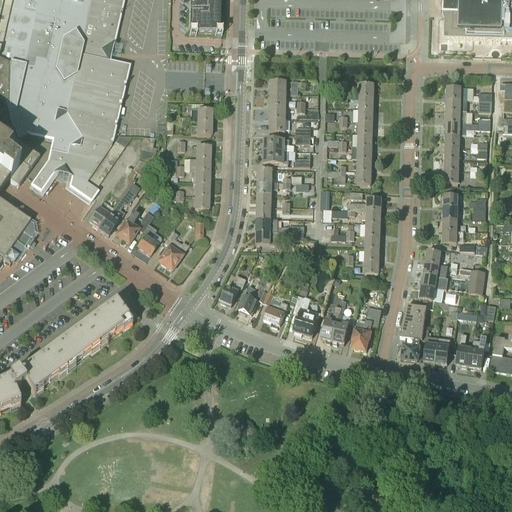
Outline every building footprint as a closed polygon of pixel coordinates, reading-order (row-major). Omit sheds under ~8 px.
[(116,45),(125,0),(0,0),(0,61),(9,65),(9,77),(8,106),(5,105),(10,132),(12,132),(12,131),(13,130),(17,142),(28,136),(53,141),(49,161),(31,187),(40,193),(53,175),(62,178),(72,180),(70,189),(91,204),(98,194),(86,186),(90,181),(93,176),(96,172),(100,167),(103,163),(106,158),(110,153),(112,151),(111,150),(113,137),(124,90),(129,68),(112,64),(100,61),(101,53),(104,43),(116,45)] [(192,0),(193,8),(189,8),(188,31),(190,31),(189,36),(189,37),(190,37),(195,37),(196,37),(196,35),(215,35),(215,32),(219,32),(219,2),(216,2),(215,0),(192,0)] [(511,0),(443,0),(443,17),(445,17),(444,42),(511,44),(511,0)] [(8,106),(9,77),(9,65),(0,61),(0,102),(5,105),(8,106)] [(287,98),(287,93),(287,85),(271,85),(270,97),(287,98)] [(359,100),(373,100),(373,88),(360,87),(359,100)] [(511,87),(500,87),(499,94),(505,94),(504,102),(511,102),(511,87)] [(446,103),(467,103),(467,92),(461,91),(446,91),(446,103)] [(286,110),(287,98),(270,97),(270,110),(286,110)] [(479,104),(491,105),(492,97),(478,97),(478,99),(473,99),(473,104),(479,104)] [(373,100),(359,100),(359,112),(373,113),(373,100)] [(10,132),(5,105),(0,102),(0,129),(13,135),(12,132),(10,132)] [(467,115),(467,103),(446,103),(446,115),(466,115),(467,115)] [(491,116),(491,105),(479,104),(479,115),(491,116)] [(196,125),(211,126),(211,113),(202,113),(203,107),(187,107),(186,112),(191,112),(190,125),(196,125)] [(286,122),(286,110),(270,110),(270,122),(286,122)] [(372,125),(373,113),(359,112),(359,125),(372,125)] [(445,127),(465,127),(466,115),(446,115),(445,127)] [(325,116),(325,123),(332,124),(333,124),(334,124),(334,116),(333,116),(325,116)] [(285,135),(286,122),(270,122),(269,135),(285,135)] [(210,139),(211,126),(196,125),(196,129),(191,129),(190,138),(210,139)] [(372,138),(372,125),(359,125),(358,137),(372,138)] [(490,134),(490,128),(477,127),(465,127),(445,127),(445,138),(460,139),(465,139),(465,133),(490,134)] [(511,128),(503,128),(503,135),(511,136),(511,137),(511,128)] [(0,266),(2,264),(9,269),(10,268),(8,267),(10,264),(13,266),(18,259),(17,259),(35,235),(33,227),(30,224),(0,203),(0,190),(6,182),(17,190),(38,160),(15,143),(13,135),(0,129),(0,266)] [(296,140),(310,140),(310,131),(296,131),(296,140)] [(372,138),(358,137),(358,150),(371,150),(372,138)] [(460,151),(460,139),(445,138),(445,150),(460,151)] [(115,143),(125,149),(126,148),(131,140),(119,139),(115,143)] [(264,154),(285,155),(285,148),(289,148),(289,143),(264,142),(264,154)] [(121,154),(125,149),(115,143),(112,148),(121,154)] [(118,159),(121,154),(112,148),(111,150),(112,151),(110,153),(118,159)] [(195,162),(209,162),(210,149),(196,149),(195,162)] [(371,163),(371,150),(358,150),(352,150),(352,162),(357,163),(357,162),(371,163)] [(459,163),(460,151),(445,150),(444,162),(459,163)] [(485,161),(486,152),(471,151),(471,155),(478,156),(478,161),(485,161)] [(154,157),(154,152),(140,152),(139,158),(155,160),(155,157),(154,157)] [(115,164),(118,159),(110,153),(106,158),(115,164)] [(285,155),(264,154),(263,166),(289,167),(289,163),(289,155),(285,155)] [(112,169),(115,164),(106,158),(103,163),(112,169)] [(171,162),(171,172),(184,173),(184,169),(177,169),(177,163),(171,162)] [(195,162),(189,162),(189,173),(209,174),(209,162),(195,162)] [(295,162),(295,170),(310,170),(310,162),(295,162)] [(371,175),(371,163),(357,162),(357,163),(357,175),(371,175)] [(459,168),(459,163),(444,162),(444,174),(459,175),(459,168)] [(109,173),(112,169),(103,163),(100,167),(109,173)] [(139,163),(134,171),(142,175),(148,166),(139,163)] [(105,178),(109,173),(100,167),(96,172),(105,178)] [(125,173),(134,179),(134,174),(128,169),(125,173)] [(103,181),(105,178),(96,172),(93,176),(103,183),(103,181)] [(184,180),(184,175),(184,173),(171,172),(170,186),(177,186),(177,179),(184,180)] [(258,185),(272,186),(272,173),(258,172),(258,185)] [(133,183),(134,179),(125,173),(122,178),(132,185),(133,183)] [(209,187),(209,174),(189,173),(189,175),(189,180),(195,180),(194,187),(209,187)] [(346,174),(338,174),(326,174),(326,180),(335,180),(335,186),(345,187),(346,174)] [(458,187),(459,175),(444,174),(444,186),(458,187)] [(370,188),(371,175),(357,175),(356,188),(370,188)] [(102,187),(103,183),(93,176),(90,181),(101,189),(102,187)] [(129,190),(132,185),(122,178),(119,183),(129,190)] [(98,194),(101,189),(90,181),(86,186),(98,194)] [(128,192),(129,190),(119,183),(115,187),(126,194),(128,192)] [(272,192),(278,192),(278,186),(272,186),(258,185),(257,198),(272,198),(272,192)] [(122,199),(126,194),(115,187),(112,192),(122,199)] [(208,200),(209,187),(194,187),(194,200),(208,200)] [(109,216),(98,233),(108,240),(124,216),(120,213),(123,208),(129,207),(136,197),(128,192),(126,194),(122,199),(119,203),(113,211),(109,216)] [(119,203),(122,199),(112,192),(109,196),(119,203)] [(131,244),(138,233),(143,236),(143,235),(148,228),(153,220),(147,216),(155,204),(145,197),(116,238),(121,241),(121,242),(129,247),(131,244)] [(271,211),(272,198),(257,198),(257,210),(271,211)] [(443,210),(458,211),(458,199),(443,198),(443,210)] [(208,213),(208,200),(194,200),(194,212),(208,213)] [(359,214),(366,214),(380,215),(381,202),(367,202),(366,207),(348,206),(348,212),(345,212),(345,213),(355,214),(359,214)] [(476,211),(486,212),(486,202),(476,202),(476,206),(470,206),(470,211),(476,211)] [(98,233),(109,216),(103,212),(107,207),(103,204),(88,226),(98,233)] [(271,223),(271,211),(257,210),(257,223),(271,223)] [(457,223),(458,211),(443,210),(443,222),(457,223)] [(380,227),(380,215),(366,214),(366,227),(380,227)] [(457,235),(457,223),(443,222),(442,234),(457,235)] [(271,235),(278,235),(278,230),(278,223),(271,223),(257,223),(256,235),(271,235)] [(195,241),(203,241),(203,226),(195,226),(195,241)] [(379,240),(380,227),(366,227),(365,239),(379,240)] [(143,235),(143,236),(146,237),(137,251),(150,259),(161,242),(161,240),(154,235),(156,233),(148,228),(143,235)] [(172,234),(169,238),(163,246),(168,250),(158,265),(171,274),(189,249),(188,249),(189,248),(188,248),(188,249),(182,245),(181,247),(175,242),(178,238),(172,234)] [(457,235),(442,234),(442,246),(457,247),(457,241),(463,241),(463,235),(457,235)] [(303,243),(303,236),(281,235),(278,235),(271,235),(256,235),(256,248),(277,248),(278,247),(278,246),(278,239),(282,239),(282,240),(289,240),(289,243),(303,243)] [(379,252),(379,240),(365,239),(365,252),(379,252)] [(475,248),(460,247),(459,254),(474,256),(475,248)] [(476,248),(476,257),(486,258),(487,249),(476,248)] [(378,265),(379,252),(365,252),(364,265),(378,265)] [(425,266),(439,268),(440,265),(444,266),(445,257),(427,254),(425,266)] [(378,278),(378,265),(364,265),(364,277),(378,278)] [(439,268),(425,266),(423,278),(444,281),(444,280),(446,281),(448,269),(439,268)] [(469,285),(484,288),(485,275),(460,271),(459,277),(470,278),(469,285)] [(442,293),(442,292),(444,281),(423,278),(421,289),(442,293)] [(220,304),(231,309),(239,291),(242,293),(246,283),(236,279),(234,285),(235,285),(232,292),(227,290),(220,304)] [(268,293),(272,285),(262,281),(259,287),(258,286),(255,292),(256,293),(255,296),(247,293),(238,313),(239,313),(239,315),(246,318),(246,316),(251,318),(258,304),(262,306),(267,295),(268,293)] [(484,288),(469,285),(469,290),(468,296),(482,298),(484,288)] [(306,299),(309,291),(302,289),(300,297),(306,299)] [(444,293),(442,292),(442,293),(421,289),(419,301),(434,304),(434,302),(442,304),(444,293)] [(271,305),(274,298),(267,295),(262,306),(269,309),(263,323),(272,327),(271,329),(277,331),(278,329),(279,329),(288,307),(282,305),(281,308),(271,305)] [(302,340),(302,338),(312,341),(317,323),(318,323),(320,316),(301,310),(304,300),(298,299),(298,301),(296,305),(293,317),(298,318),(293,335),(294,335),(294,337),(302,340)] [(0,416),(19,408),(15,401),(28,392),(33,399),(139,320),(124,301),(18,379),(16,376),(8,382),(9,386),(0,389),(0,416)] [(452,314),(458,315),(461,315),(461,310),(448,309),(449,306),(435,304),(434,311),(452,314)] [(422,344),(424,333),(423,333),(426,311),(406,308),(399,341),(405,342),(420,344),(422,344)] [(494,324),(496,310),(487,308),(487,323),(494,324)] [(339,317),(340,317),(342,311),(335,309),(332,323),(326,321),(320,342),(332,345),(339,317)] [(381,313),(368,310),(365,326),(357,324),(353,344),(354,344),(352,351),(360,353),(365,354),(367,344),(368,344),(370,336),(369,336),(371,329),(377,330),(381,313)] [(343,318),(340,317),(339,317),(332,345),(344,348),(349,327),(343,325),(342,328),(340,328),(343,318)] [(435,366),(438,341),(428,340),(428,333),(424,333),(422,344),(426,344),(423,365),(435,366)] [(468,371),(471,351),(465,350),(467,338),(461,337),(455,368),(468,371)] [(511,337),(509,337),(508,344),(505,344),(505,342),(496,340),(493,358),(492,358),(489,374),(511,377),(511,337)] [(471,351),(468,371),(481,373),(486,340),(481,339),(480,345),(473,344),(472,351),(471,351)] [(438,341),(435,366),(447,368),(450,343),(438,341)] [(417,364),(420,344),(405,342),(404,349),(403,349),(402,362),(417,364)]
